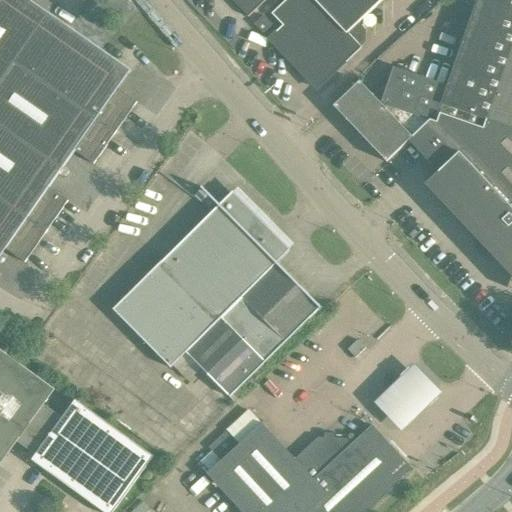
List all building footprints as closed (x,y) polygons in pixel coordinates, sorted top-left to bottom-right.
[(49,188),(75,152),(94,165),(137,103),(118,90),(131,72),(31,1),(31,0),(0,0),(0,258),(6,250),(25,263),(68,201),(49,188)] [(231,0),(248,17),(266,0),(231,0)] [(270,39),(318,89),(347,62),(347,63),(362,48),(358,44),(362,41),(362,33),(356,27),(383,0),(287,0),(273,14),(284,26),(270,39)] [(487,119),(499,86),(511,47),(511,8),(486,0),(479,0),(448,88),(394,69),(382,104),(360,82),(334,107),(364,139),(396,109),(428,122),(435,114),(482,131),(486,119),(487,119)] [(511,0),(486,0),(511,8),(511,0)] [(264,16),(255,25),(264,33),(272,25),(264,16)] [(511,128),(511,47),(499,86),(487,119),(511,128)] [(409,141),(428,122),(396,109),(364,139),(387,162),(409,141)] [(482,131),(435,114),(428,122),(409,141),(439,173),(426,185),(477,239),(480,236),(511,270),(511,128),(487,119),(486,119),(482,131)] [(161,263),(113,311),(171,369),(174,366),(186,354),(201,368),(230,397),(308,319),(309,320),(320,309),(321,308),(277,263),(289,252),(265,228),(268,226),(269,227),(269,226),(256,213),(256,214),(256,215),(254,217),(231,194),(162,263),(161,263)] [(359,340),(348,350),(358,360),(368,350),(359,340)] [(186,354),(174,366),(189,380),(201,368),(186,354)] [(101,511),(112,511),(129,489),(152,457),(75,401),(62,419),(41,404),(50,392),(0,355),(0,460),(14,441),(35,456),(31,461),(101,511)] [(375,404),(402,432),(442,394),(415,366),(375,404)] [(227,431),(209,448),(221,461),(209,472),(246,511),(368,511),(414,470),(411,467),(409,465),(373,425),(350,447),(345,442),(317,440),(293,461),(259,425),(239,444),(227,431)]
